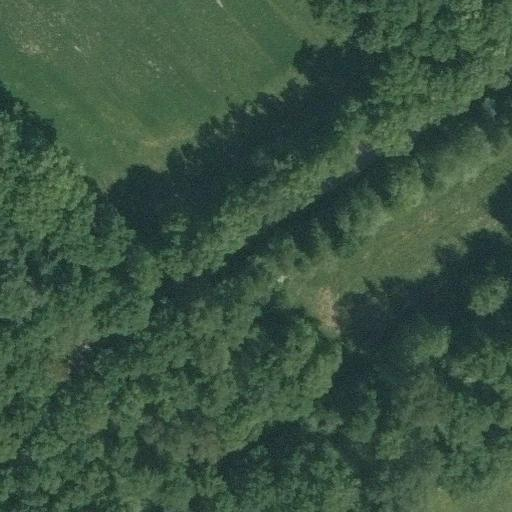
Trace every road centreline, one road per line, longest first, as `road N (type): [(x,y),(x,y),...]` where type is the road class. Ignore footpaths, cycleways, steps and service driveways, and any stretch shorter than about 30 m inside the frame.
road 1 (tertiary): [(106,319),(511,64)]
road 2 (tertiary): [(0,429),(65,352),(106,319)]
